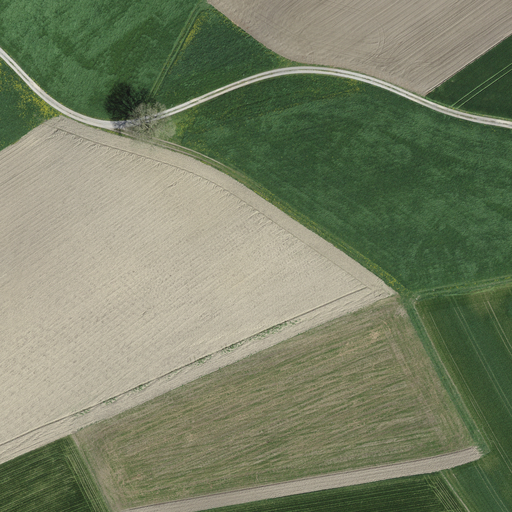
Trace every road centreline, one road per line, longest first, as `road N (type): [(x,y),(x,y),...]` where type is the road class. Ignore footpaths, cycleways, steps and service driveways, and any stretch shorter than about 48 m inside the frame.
road 1 (track): [(511,128),(455,118),(362,81),(298,72),(144,122),(96,126),(53,104),(0,53)]
road 2 (track): [(96,126),(235,175),(404,295)]
